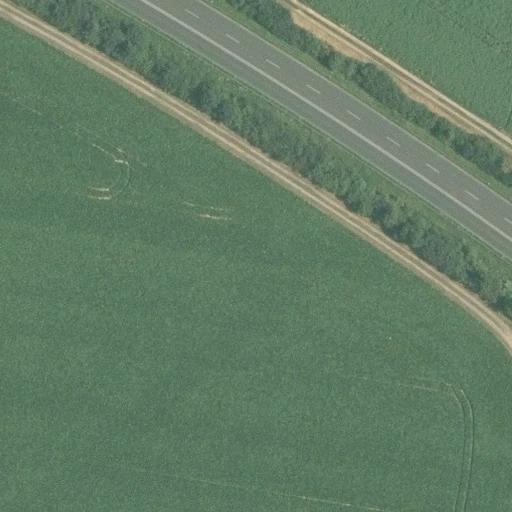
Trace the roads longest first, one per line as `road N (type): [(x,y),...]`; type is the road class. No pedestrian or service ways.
road 1 (track): [(0,12),(243,151),(511,342)]
road 2 (trunk): [(150,0),(511,233)]
road 3 (track): [(279,0),(511,150)]
